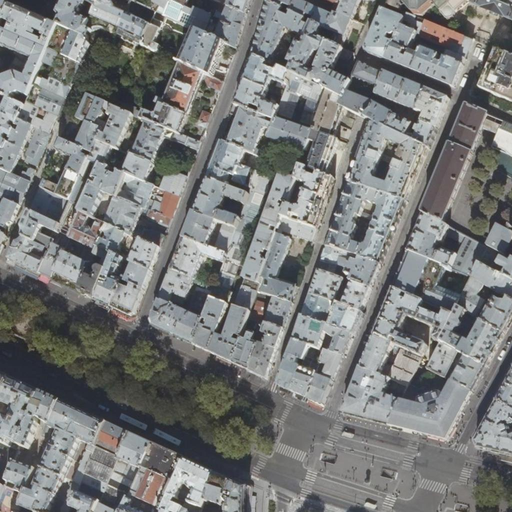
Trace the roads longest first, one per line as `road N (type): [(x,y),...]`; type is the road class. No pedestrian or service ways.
road 1 (residential): [(260,0),(134,339)]
road 2 (residential): [(326,424),(464,97)]
road 3 (primary): [(0,357),(276,484)]
road 4 (primary): [(326,424),(134,339)]
road 5 (residential): [(464,97),(360,55),(383,0)]
road 6 (primary): [(134,339),(0,275)]
road 7 (primary): [(452,459),(326,424)]
road 8 (residential): [(511,349),(452,459)]
